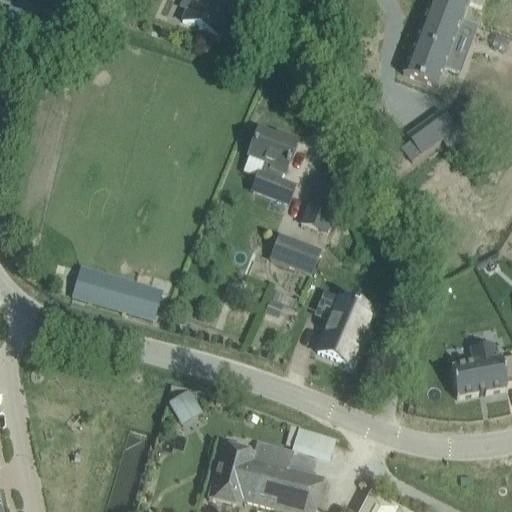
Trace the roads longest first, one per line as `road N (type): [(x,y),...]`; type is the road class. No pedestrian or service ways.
road 1 (residential): [(381,432),(414,312),(415,275),(408,243),(323,73),(318,0)]
road 2 (tertiary): [(381,432),(269,384),(31,313)]
road 3 (residential): [(35,511),(8,376),(8,355),(31,313)]
road 4 (tertiary): [(511,438),(423,445),(381,432)]
road 5 (residential): [(451,511),(382,475),(375,463),(381,432)]
